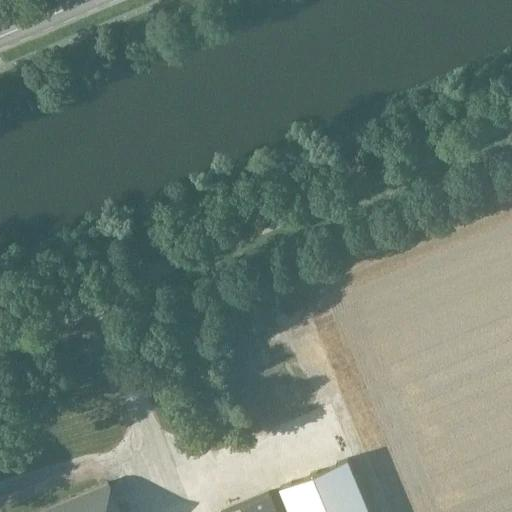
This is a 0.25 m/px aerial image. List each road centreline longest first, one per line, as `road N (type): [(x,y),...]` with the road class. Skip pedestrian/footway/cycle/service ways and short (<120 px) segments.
road 1 (unclassified): [(0,334),(511,118)]
road 2 (unknown): [(89,296),(174,511)]
